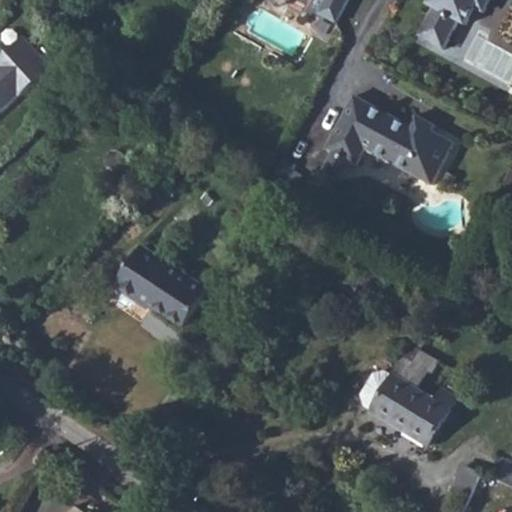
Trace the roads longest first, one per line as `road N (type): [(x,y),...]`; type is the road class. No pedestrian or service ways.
road 1 (residential): [(199,511),(0,383)]
road 2 (unknown): [(298,148),(383,0)]
